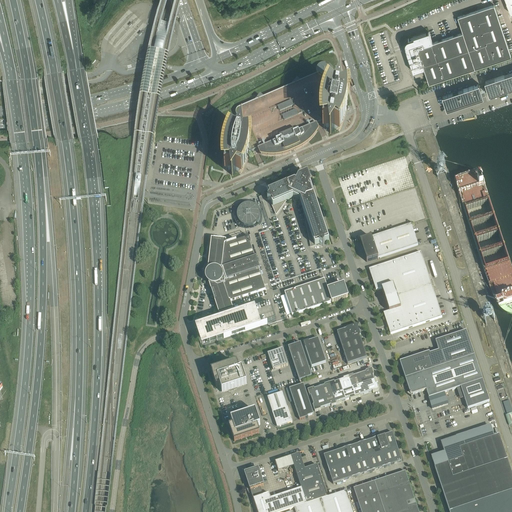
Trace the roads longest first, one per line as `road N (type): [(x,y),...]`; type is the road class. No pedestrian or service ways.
road 1 (motorway): [(71,511),(79,383),(74,218),(37,0)]
road 2 (motorway): [(12,0),(35,128),(41,220),(40,342),(20,511)]
road 3 (motorway): [(9,65),(30,291),(8,511)]
road 4 (motorway): [(85,511),(97,291),(72,68)]
road 5 (unclassified): [(194,364),(181,329),(206,205),(316,157)]
road 6 (secondary): [(0,124),(102,111),(214,74)]
road 7 (secondary): [(201,65),(71,106),(0,113)]
road 8 (unclassified): [(227,469),(401,412)]
road 9 (unclassified): [(396,398),(222,454)]
road 10 (unclassified): [(194,364),(364,307)]
road 11 (unclassified): [(476,0),(396,35),(409,82),(371,94)]
road 12 (unclassified): [(364,307),(316,157)]
road 13 (secondary): [(214,74),(332,15)]
road 14 (secondary): [(331,0),(217,58)]
